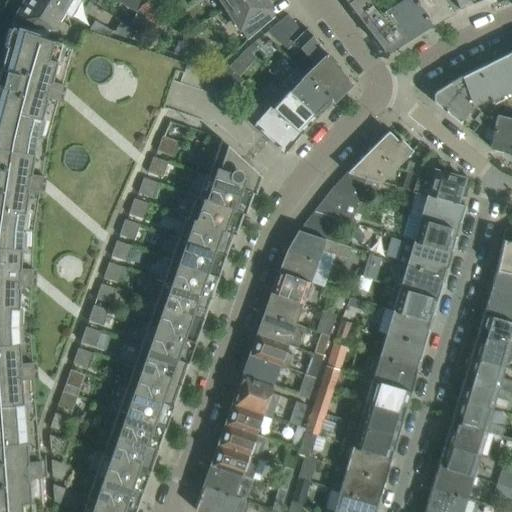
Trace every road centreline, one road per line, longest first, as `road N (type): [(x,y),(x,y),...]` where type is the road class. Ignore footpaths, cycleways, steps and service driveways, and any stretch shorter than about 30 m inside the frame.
road 1 (residential): [(170,511),(264,247),(379,87)]
road 2 (residential): [(502,176),(400,511)]
road 3 (residential): [(379,87),(502,176)]
road 4 (residential): [(379,87),(511,20)]
